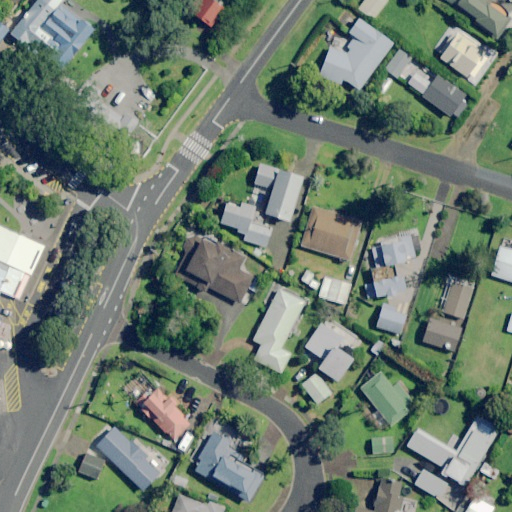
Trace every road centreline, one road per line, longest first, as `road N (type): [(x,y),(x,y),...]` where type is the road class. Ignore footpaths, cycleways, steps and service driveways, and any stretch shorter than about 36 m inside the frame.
road 1 (residential): [(95,325),(276,412),(306,455),(304,506)]
road 2 (residential): [(230,97),(511,189)]
road 3 (secondary): [(7,511),(95,325)]
road 4 (tertiary): [(143,222),(0,109)]
road 5 (secondary): [(143,222),(230,97)]
